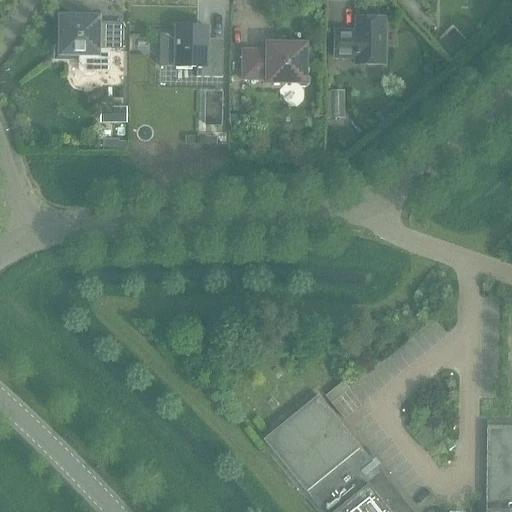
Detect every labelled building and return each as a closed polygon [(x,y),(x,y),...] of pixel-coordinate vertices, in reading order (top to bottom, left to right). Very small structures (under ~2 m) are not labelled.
[(54,61),(66,61),(78,61),(78,73),(80,73),(83,76),(85,77),(88,77),(92,77),(95,75),(97,72),(109,72),(109,50),(122,50),(122,23),(99,23),(99,16),(59,16),(59,48),(54,48),(54,61)] [(383,65),(383,17),(355,17),(355,31),(333,31),(333,57),(354,58),(354,64),(383,65)] [(175,34),(159,34),(158,66),(175,67),(196,67),(196,78),(222,78),(222,49),(206,49),(207,28),(175,27),(175,34)] [(453,27),(439,40),(450,52),(464,39),(453,27)] [(300,87),(305,87),(308,83),(308,78),(305,75),(305,43),(265,43),(265,50),(241,50),(241,80),(265,80),(265,83),(296,83),(300,87)] [(205,90),(204,124),(221,124),(221,91),(205,90)] [(344,118),(343,91),(330,91),(330,118),(344,118)] [(100,123),(127,124),(127,108),(100,107),(100,123)] [(197,138),(197,148),(206,148),(206,138),(197,138)] [(348,390),(331,404),(343,419),(361,405),(348,390)] [(411,511),(317,396),(262,440),(320,511),(511,511),(511,427),(486,427),(485,511),(411,511)]
